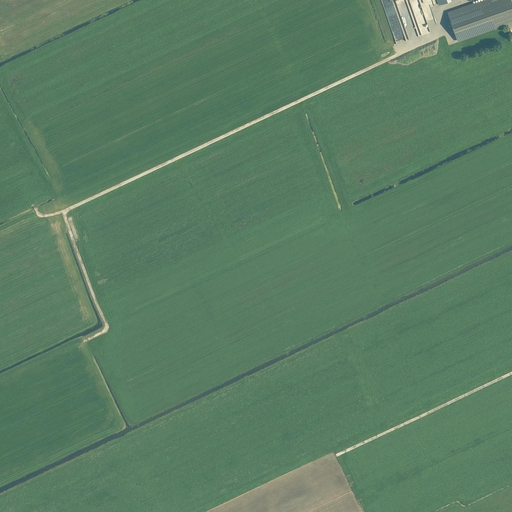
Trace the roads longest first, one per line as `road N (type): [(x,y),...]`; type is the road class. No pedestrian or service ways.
road 1 (track): [(83,342),(105,326),(65,210),(400,51)]
road 2 (track): [(511,372),(330,457)]
